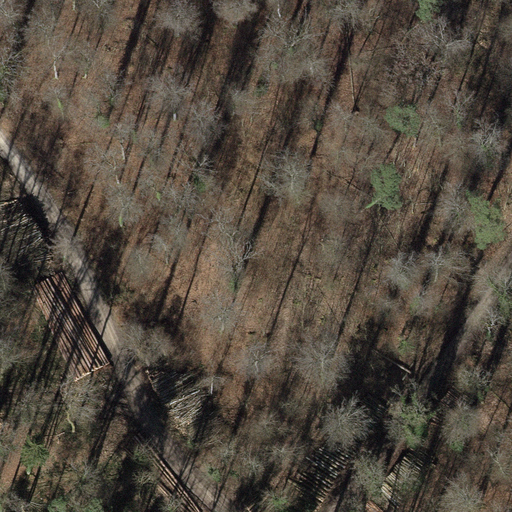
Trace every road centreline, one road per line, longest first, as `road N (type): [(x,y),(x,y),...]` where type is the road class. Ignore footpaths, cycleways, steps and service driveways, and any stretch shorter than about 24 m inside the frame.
road 1 (track): [(0,139),(54,214),(156,438),(225,511)]
road 2 (track): [(511,275),(340,511)]
